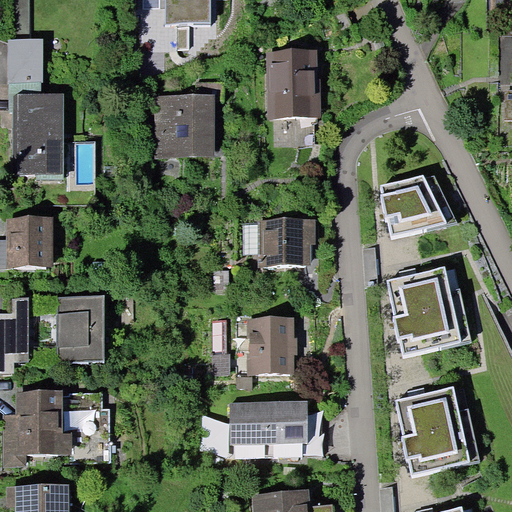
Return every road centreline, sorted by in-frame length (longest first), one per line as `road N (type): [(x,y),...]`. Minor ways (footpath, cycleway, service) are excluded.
road 1 (residential): [(422,104),(392,116),(347,153),(344,227),(363,511)]
road 2 (residential): [(511,284),(422,104)]
